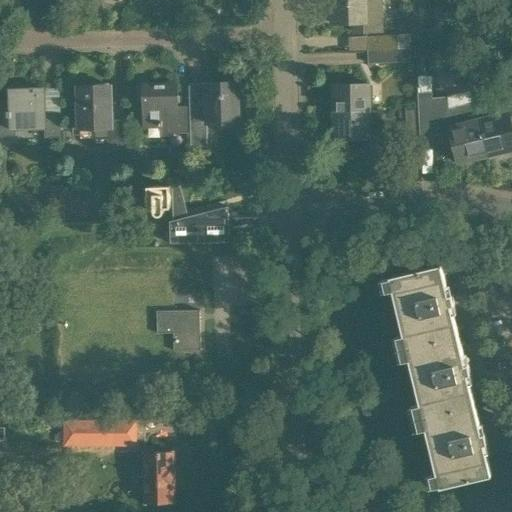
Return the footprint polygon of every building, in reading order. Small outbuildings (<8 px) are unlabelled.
[(331,0),(332,23),(354,22),(354,32),(383,31),(381,0),(331,0)] [(511,11),(501,7),(491,30),(505,36),(511,19),(511,11)] [(398,35),(367,37),(368,51),(398,49),(398,35)] [(409,35),(398,35),(398,49),(410,48),(409,35)] [(398,49),(368,51),(369,63),(411,61),(410,48),(398,49)] [(420,138),(434,137),(434,132),(451,131),(458,162),(487,155),(475,104),(474,102),(449,108),(448,96),(433,97),(433,76),(418,77),(419,110),(420,138)] [(502,97),(475,104),(487,155),(511,149),(511,129),(508,113),(511,112),(511,80),(498,84),(502,97)] [(206,111),(190,112),(191,147),(208,147),(207,123),(239,122),(238,83),(205,84),(206,111)] [(144,85),(145,123),(159,123),(160,135),(178,134),(178,133),(190,133),(189,106),(177,106),(177,84),(144,85)] [(332,84),(333,111),(370,111),(370,84),(332,84)] [(107,139),(108,150),(125,149),(124,119),(112,120),(111,86),(77,87),(78,128),(95,128),(95,139),(107,139)] [(10,89),(10,101),(0,101),(0,134),(15,134),(15,129),(45,128),(45,133),(59,132),(58,112),(45,113),(45,106),(56,105),(55,88),(45,89),(45,88),(10,89)] [(419,110),(406,110),(407,138),(420,138),(419,110)] [(370,111),(333,111),(333,139),(371,138),(370,111)] [(170,185),(148,185),(149,207),(155,207),(155,210),(155,211),(156,212),(157,213),(158,214),(159,214),(160,214),(162,214),(163,213),(164,212),(164,211),(165,209),(164,207),(171,207),(171,206),(173,205),(173,220),(170,221),(171,242),(229,242),(228,206),(188,216),(180,185),(170,186),(170,185)] [(442,264),(391,276),(408,346),(458,334),(442,264)] [(157,311),(157,333),(174,333),(174,350),(201,350),(200,310),(157,311)] [(458,334),(408,346),(424,416),(475,404),(458,334)] [(475,404),(424,416),(441,486),(451,483),(461,481),(471,478),(481,476),(491,474),(475,404)] [(73,431),(73,420),(58,420),(58,431),(73,431)] [(107,444),(115,444),(115,422),(83,421),(83,444),(91,444),(91,438),(107,438),(107,444)] [(144,453),(145,469),(150,469),(150,483),(145,483),(145,503),(174,502),(173,483),(171,483),(171,468),(173,468),(173,452),(144,453)] [(511,477),(510,469),(499,472),(505,495),(511,493),(511,477)] [(491,474),(488,475),(493,497),(505,495),(499,472),(492,474),(491,474)] [(488,475),(476,477),(482,500),(493,497),(488,475)] [(476,477),(465,480),(471,503),(482,500),(476,477)] [(465,480),(454,483),(460,506),(471,503),(465,480)] [(454,483),(441,486),(446,509),(460,506),(454,483)]
